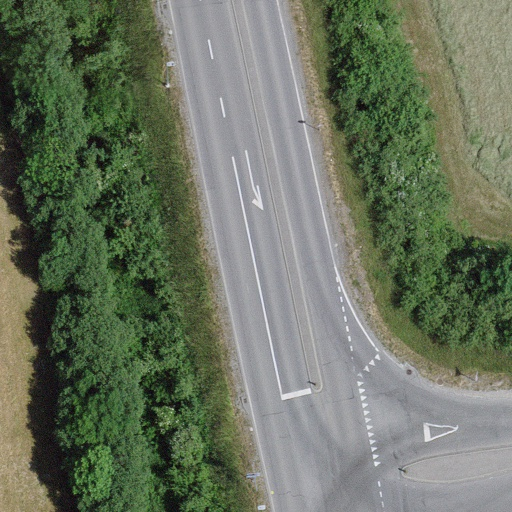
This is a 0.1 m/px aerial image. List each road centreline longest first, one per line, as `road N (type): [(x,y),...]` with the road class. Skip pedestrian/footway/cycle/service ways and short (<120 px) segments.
road 1 (primary): [(226,0),(326,461)]
road 2 (tertiary): [(326,461),(511,440)]
